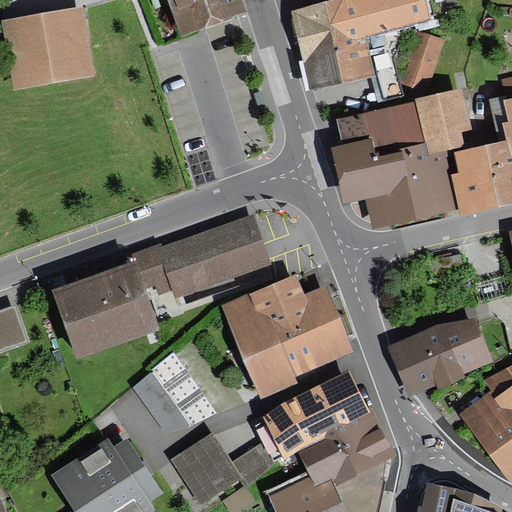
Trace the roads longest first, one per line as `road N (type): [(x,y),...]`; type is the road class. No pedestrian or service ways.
road 1 (unclassified): [(0,272),(309,163)]
road 2 (residential): [(351,256),(379,354),(419,448)]
road 3 (residential): [(254,0),(309,163)]
road 4 (residential): [(511,218),(351,256)]
